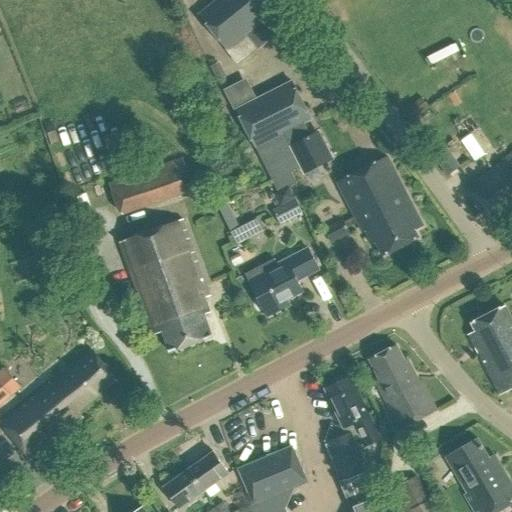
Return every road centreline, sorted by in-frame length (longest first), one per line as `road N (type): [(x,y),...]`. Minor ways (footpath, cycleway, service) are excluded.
road 1 (unclassified): [(37,511),(121,453),(406,304)]
road 2 (unclassified): [(302,0),(489,259)]
road 3 (residential): [(406,304),(476,400),(511,428)]
